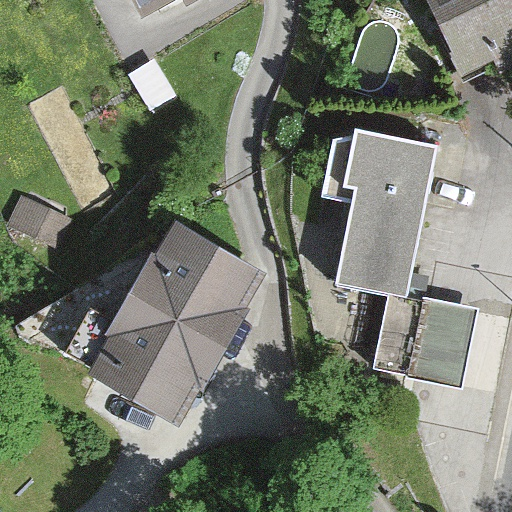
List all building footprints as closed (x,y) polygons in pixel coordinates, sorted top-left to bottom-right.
[(193,0),(139,0),(152,22),(193,0)] [(511,0),(432,0),(467,75),(511,54),(511,0)] [(443,143),(361,125),(349,181),(362,184),(341,278),(391,290),(409,294),(443,143)] [(262,266),(175,217),(89,368),(177,417),(262,266)] [(391,290),(375,363),(413,372),(429,298),(409,294),(391,290)] [(431,293),(429,298),(413,372),(413,374),(464,386),(483,304),(431,293)]
